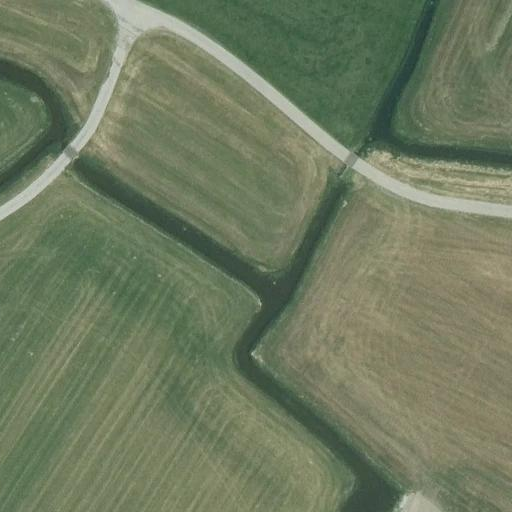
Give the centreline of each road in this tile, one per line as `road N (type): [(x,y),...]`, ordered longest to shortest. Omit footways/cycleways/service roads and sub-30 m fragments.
road 1 (unclassified): [(511,212),(437,200),(370,175),(203,45),(136,6)]
road 2 (unclassified): [(0,207),(93,139),(136,6)]
